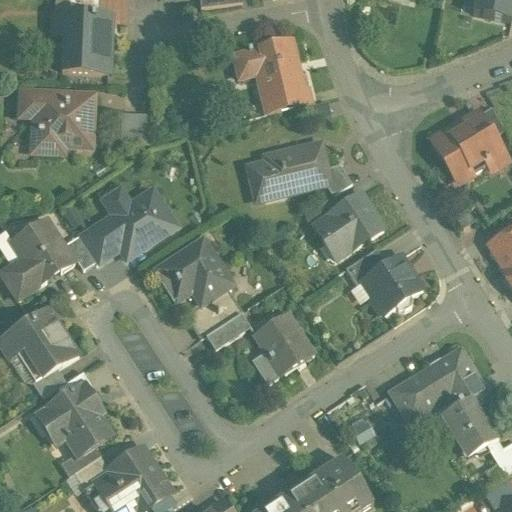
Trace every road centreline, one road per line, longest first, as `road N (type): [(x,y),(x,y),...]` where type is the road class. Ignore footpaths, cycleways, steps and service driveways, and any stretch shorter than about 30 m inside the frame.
road 1 (residential): [(469,291),(240,448)]
road 2 (residential): [(240,448),(206,459),(173,441),(102,337),(105,309),(131,302),(144,312)]
road 3 (residential): [(366,120),(469,291)]
road 4 (residential): [(332,2),(145,37)]
road 5 (residential): [(144,312),(240,448)]
road 6 (residential): [(511,55),(366,120)]
road 7 (residential): [(332,2),(366,120)]
